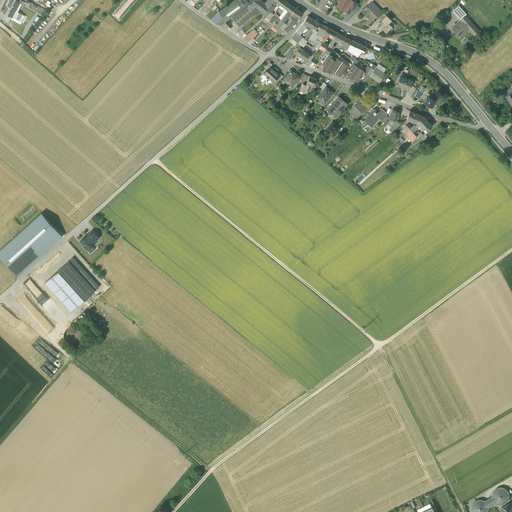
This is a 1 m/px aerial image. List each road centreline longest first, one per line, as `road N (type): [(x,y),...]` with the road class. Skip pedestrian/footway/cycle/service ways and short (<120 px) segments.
road 1 (track): [(511,256),(210,470),(171,511)]
road 2 (track): [(382,349),(153,159)]
road 3 (residential): [(492,127),(425,113),(267,56)]
road 4 (secondary): [(492,127),(435,65),(308,8)]
road 5 (track): [(384,348),(462,511)]
road 6 (track): [(210,470),(69,357)]
